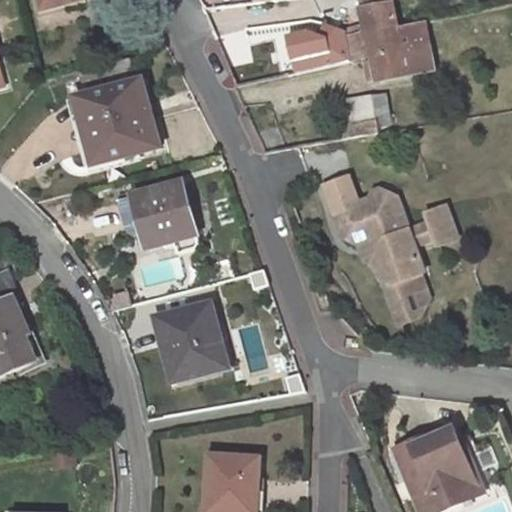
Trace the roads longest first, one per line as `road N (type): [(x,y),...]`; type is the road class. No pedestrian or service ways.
road 1 (residential): [(163,0),(270,225),(319,365)]
road 2 (residential): [(0,200),(55,257),(121,391),(134,455),(130,511)]
road 3 (residential): [(511,387),(319,365)]
road 4 (unknown): [(173,19),(320,0)]
road 5 (residential): [(319,365),(330,395),(330,511)]
